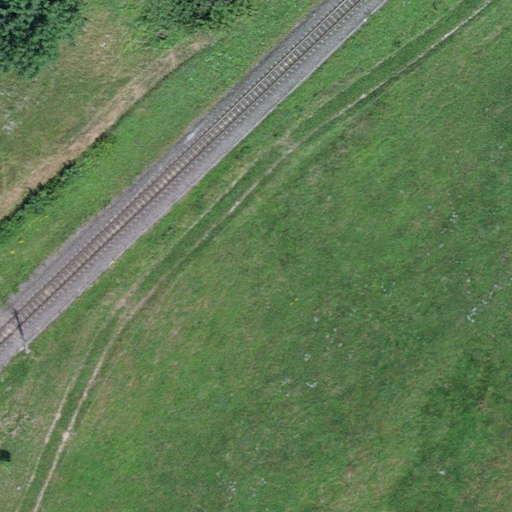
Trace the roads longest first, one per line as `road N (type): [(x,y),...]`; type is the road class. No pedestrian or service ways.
road 1 (track): [(27,511),(96,361),(133,311),(286,151),(479,0)]
road 2 (track): [(251,0),(0,218)]
